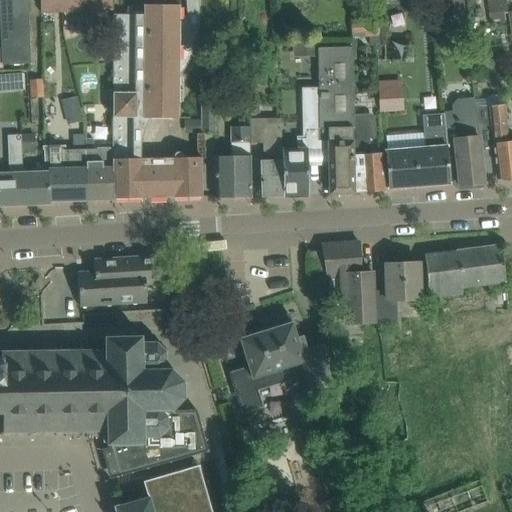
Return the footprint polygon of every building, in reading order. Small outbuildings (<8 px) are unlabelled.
[(26,0),(0,0),(1,11),(3,47),(4,63),(30,61),(27,6),(26,0)] [(40,0),(40,6),(41,13),(59,12),(58,0),(40,0)] [(58,0),(59,12),(84,11),(112,10),(111,0),(58,0)] [(126,14),(113,14),(113,34),(112,119),(131,119),(144,119),(147,121),(148,119),(178,120),(178,77),(185,68),(187,64),(191,55),(196,43),(198,32),(199,21),(198,0),(185,0),(186,5),(186,15),(179,15),(179,5),(143,5),(143,6),(143,15),(126,14)] [(441,0),(443,15),(464,13),(462,0),(441,0)] [(501,0),(487,0),(489,13),(503,11),(501,0)] [(378,21),(364,22),(364,37),(365,45),(379,44),(378,21)] [(317,43),(292,44),(292,57),(317,56),(317,47),(317,43)] [(348,46),(317,47),(317,56),(318,88),(319,128),(317,128),(317,141),(319,141),(328,141),(329,181),(333,181),(333,190),(337,194),(353,193),(351,127),(354,127),(354,115),(352,46),(348,46)] [(23,74),(0,75),(0,90),(24,89),(23,74)] [(401,79),(377,80),(379,112),(403,111),(401,79)] [(318,88),(301,88),(302,128),(317,128),(319,128),(318,88)] [(76,96),(60,100),(62,109),(78,105),(76,96)] [(454,111),(443,112),(443,113),(449,182),(458,181),(459,186),(482,183),(483,183),(483,179),(480,147),(479,147),(478,136),(475,109),(474,99),(457,101),(453,106),(454,111)] [(200,134),(215,134),(215,103),(200,103),(200,119),(200,134)] [(502,105),(475,109),(478,136),(479,147),(480,147),(492,145),(496,178),(507,177),(509,180),(511,179),(511,142),(509,143),(504,105),(502,105)] [(251,107),(250,111),(251,114),(255,115),(258,114),(259,110),(258,107),(255,106),(251,107)] [(354,127),(351,127),(353,193),(361,192),(365,192),(385,191),(385,188),(383,171),(382,153),(368,154),(367,140),(376,139),(375,117),(370,113),(354,115),(354,127)] [(425,147),(386,150),(389,188),(436,185),(449,183),(449,182),(443,113),(422,115),(425,147)] [(109,131),(108,118),(81,119),(82,132),(109,131)] [(261,197),(272,197),(279,197),(278,162),(281,162),(281,149),(281,118),(249,118),(250,127),(250,126),(250,142),(260,142),(261,191),(261,197)] [(131,119),(112,119),(112,152),(112,167),(113,167),(113,199),(115,199),(116,199),(116,198),(115,198),(114,194),(126,194),(126,199),(142,198),(142,196),(142,166),(142,158),(139,158),(139,148),(140,140),(142,134),(147,121),(144,119),(131,119)] [(200,119),(184,119),(184,134),(200,134),(200,119)] [(250,142),(250,126),(250,127),(230,127),(230,156),(213,156),(214,197),(251,197),(250,156),(250,142)] [(0,205),(2,206),(24,205),(22,172),(21,135),(7,136),(9,172),(0,172),(0,205)] [(296,148),(281,149),(281,162),(278,162),(279,197),(283,197),(308,196),(306,136),(296,136),(296,148)] [(86,148),(85,148),(87,199),(113,199),(113,167),(112,167),(112,152),(102,153),(97,153),(97,148),(93,148),(93,139),(86,139),(86,148)] [(85,148),(64,148),(64,146),(44,146),(44,171),(48,171),(49,200),(87,199),(85,148)] [(155,158),(142,158),(142,166),(142,196),(155,196),(173,196),(173,197),(189,197),(189,192),(200,192),(201,196),(199,196),(199,197),(202,197),(202,196),(201,157),(172,158),(155,158)] [(49,200),(48,171),(44,171),(22,172),(24,205),(49,204),(49,200)] [(361,341),(376,340),(375,322),(372,272),(360,273),(359,242),(322,244),(322,250),(307,253),(312,284),(328,283),(329,298),(341,298),(341,300),(346,299),(348,324),(361,323),(361,341)] [(424,255),(429,297),(462,292),(461,287),(505,282),(500,245),(424,255)] [(94,271),(77,273),(79,306),(146,302),(145,284),(162,283),(160,255),(94,259),(94,271)] [(397,325),(396,302),(420,301),(419,262),(385,264),(386,290),(374,291),(375,322),(375,326),(397,325)] [(233,382),(235,388),(242,412),(262,406),(257,389),(290,378),(288,372),(287,372),(285,367),(303,362),(312,390),(331,384),(320,345),(300,351),(288,314),(270,320),(268,325),(269,329),(239,339),(248,367),(230,373),(233,382)] [(0,411),(2,412),(2,417),(3,424),(3,428),(3,430),(0,433),(1,435),(4,432),(7,432),(16,432),(16,435),(18,435),(18,432),(28,432),(29,436),(31,436),(31,432),(42,431),(42,435),(44,435),(44,431),(54,431),(55,435),(57,435),(57,431),(68,431),(68,434),(70,434),(70,431),(81,431),(81,435),(83,435),(83,431),(94,430),(94,434),(96,434),(96,430),(103,430),(103,442),(107,442),(107,445),(108,445),(109,447),(108,447),(108,450),(110,449),(113,462),(112,462),(113,465),(114,464),(116,474),(115,475),(116,477),(118,476),(118,475),(131,472),(131,473),(133,472),(133,471),(146,468),(146,469),(148,468),(148,467),(191,456),(193,456),(193,454),(206,451),(206,452),(208,451),(208,449),(207,449),(204,439),(205,439),(204,437),(203,437),(200,424),(201,424),(200,422),(196,410),(177,410),(176,411),(172,408),(174,406),(183,397),(182,381),(170,369),(167,369),(167,364),(168,362),(167,351),(166,349),(157,340),(155,339),(154,343),(140,343),(140,335),(92,336),(92,347),(55,347),(0,349),(0,411)] [(171,474),(171,473),(142,481),(147,495),(148,497),(117,506),(114,506),(115,509),(116,511),(211,511),(207,497),(198,466),(171,474)]
